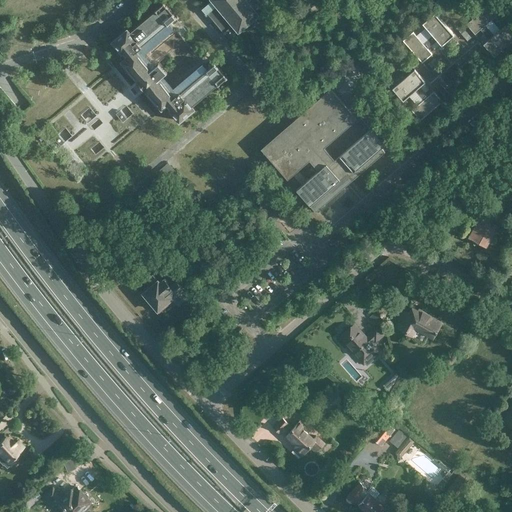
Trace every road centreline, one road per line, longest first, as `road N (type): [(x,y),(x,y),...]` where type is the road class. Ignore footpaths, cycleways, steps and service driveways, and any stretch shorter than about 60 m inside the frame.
road 1 (motorway): [(265,511),(138,380),(0,203)]
road 2 (unclassified): [(208,406),(84,264),(0,133)]
road 3 (motorway): [(0,255),(151,440),(223,511)]
road 4 (primary): [(178,511),(0,311)]
road 5 (unknown): [(511,70),(317,242)]
road 6 (residential): [(208,406),(396,235)]
road 7 (residential): [(396,235),(511,137)]
road 8 (residential): [(312,511),(208,406)]
road 9 (residential): [(511,303),(396,235)]
